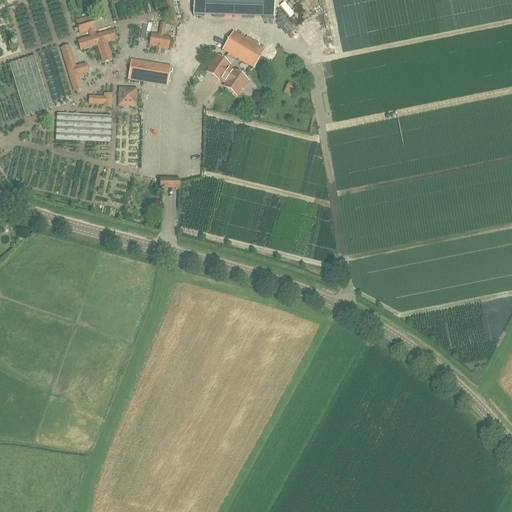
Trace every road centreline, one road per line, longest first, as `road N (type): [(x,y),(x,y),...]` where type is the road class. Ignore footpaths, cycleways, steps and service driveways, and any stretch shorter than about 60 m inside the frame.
road 1 (tertiary): [(511,445),(434,366),(341,308),(0,198)]
road 2 (track): [(341,308),(350,284),(310,65)]
